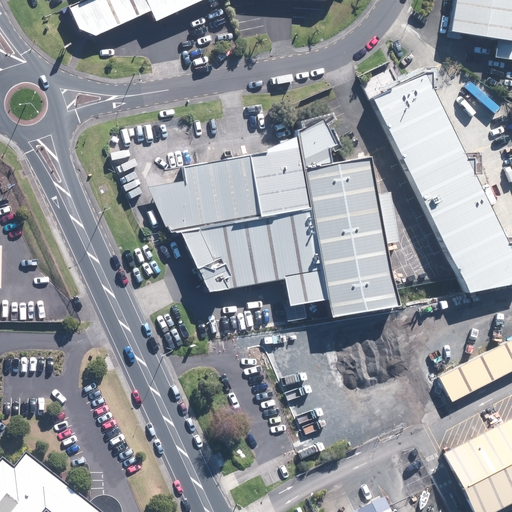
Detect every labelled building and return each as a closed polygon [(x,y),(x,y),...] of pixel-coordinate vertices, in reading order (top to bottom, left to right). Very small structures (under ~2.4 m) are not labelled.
[(154,17),(145,0),(103,0),(71,15),(80,34),(97,40),(154,17)] [(218,0),(145,0),(159,28),(218,0)] [(511,0),(460,0),(455,37),(511,44),(511,0)] [(511,289),(511,253),(431,80),(377,105),(467,297),(511,289)] [(485,130),(489,138),(508,129),(500,112),(485,120),(489,128),(485,130)] [(327,304),(308,175),(336,171),(334,156),(340,152),(326,125),(253,160),(185,172),(186,187),(149,192),(170,241),(181,241),(209,296),(282,280),(287,311),(327,304)] [(340,319),(398,311),(376,165),(336,171),(308,175),(327,304),(330,321),(340,319)] [(408,383),(398,311),(340,319),(345,355),(362,353),(367,389),(408,383)] [(511,340),(436,378),(449,404),(511,372),(511,340)] [(379,392),(336,412),(352,446),(395,426),(379,392)] [(511,420),(440,456),(467,511),(495,511),(511,504),(511,420)] [(99,511),(86,501),(25,453),(13,468),(1,458),(0,458),(0,511),(99,511)] [(86,501),(99,511),(120,511),(120,508),(118,502),(114,497),(108,494),(102,493),(96,494),(90,497),(86,501)] [(378,511),(372,500),(347,511),(378,511)]
